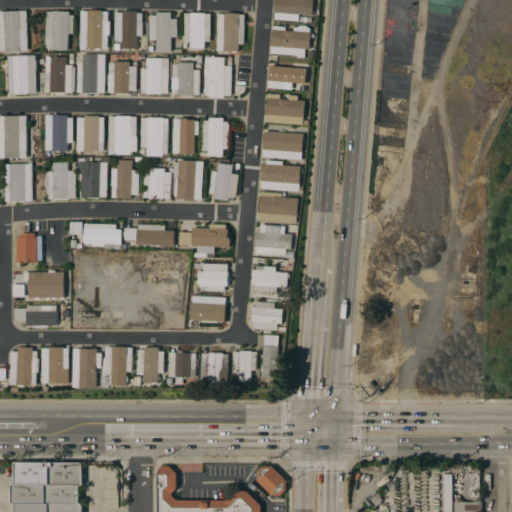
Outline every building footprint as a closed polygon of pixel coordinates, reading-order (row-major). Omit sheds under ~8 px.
[(313,0),(313,15),(300,14),(300,16),(312,17),(311,22),(304,21),(275,18),(275,12),(275,10),(274,10),(274,0),(313,0)] [(386,0),(384,39),(392,40),(390,72),(405,73),(407,51),(412,51),(413,33),(405,33),(407,0),(386,0)] [(0,10),(26,10),(27,50),(0,50),(0,10)] [(46,11),(53,11),(53,10),(69,11),(69,14),(74,15),(73,33),(68,33),(67,50),(51,49),(51,48),(44,48),(46,11)] [(107,47),(83,47),(83,50),(79,50),(80,10),(87,10),(102,10),(102,11),(107,11),(107,47)] [(114,12),(122,12),(122,10),(136,10),(136,12),(141,12),(141,35),(136,35),(136,42),(137,42),(137,46),(136,46),(136,48),(121,48),(121,40),(118,40),(117,49),(113,49),(114,12)] [(148,15),(156,15),(156,12),(170,12),(172,12),(172,15),(170,15),(170,18),(177,18),(177,36),(171,36),(171,51),(156,51),(156,40),(148,40),(148,15)] [(209,41),(204,41),(204,48),(189,47),(189,40),(187,40),(187,42),(186,42),(186,48),(181,47),(183,13),(190,13),(190,12),(211,13),(209,41)] [(217,13),(224,13),(224,12),(240,13),(239,13),(245,14),(244,43),(239,43),(239,44),(239,49),(238,49),(238,51),(216,50),(217,13)] [(310,49),(306,48),(305,57),(298,57),(298,55),(271,53),(272,37),(273,37),(274,25),(286,26),(286,29),(294,30),(294,27),(296,27),(301,25),(306,25),(311,28),(310,31),(311,31),(310,49)] [(77,61),(82,61),(82,53),(104,54),(104,55),(106,55),(106,59),(104,59),(104,92),(76,92),(77,61)] [(36,92),(27,92),(27,93),(15,94),(15,93),(8,93),(7,55),(35,54),(36,92)] [(140,67),(146,67),(146,62),(144,62),(144,59),(146,59),(146,56),(151,56),(151,57),(167,57),(167,56),(165,56),(165,54),(170,54),(170,58),(168,58),(167,93),(161,93),(146,93),(140,93),(140,67)] [(204,63),(210,63),(210,62),(208,62),(208,58),(210,58),(210,56),(211,56),(211,55),(214,55),(214,56),(225,56),(225,65),(227,65),(227,57),(232,57),(231,95),(225,95),(225,96),(223,96),(223,97),(210,97),(210,94),(204,94),(204,63)] [(45,62),(50,62),(50,56),(65,57),(65,64),(72,65),(71,92),(64,92),(64,93),(53,93),(53,92),(44,92),(45,62)] [(309,63),(306,90),(269,87),(269,79),(270,67),(271,60),(309,63)] [(107,74),(108,74),(108,62),(114,62),(114,61),(129,61),(129,66),(134,66),(134,65),(132,65),(132,61),(136,62),(135,90),(128,90),(128,93),(126,93),(126,94),(114,94),(114,93),(113,93),(113,92),(107,92),(107,74)] [(176,64),(176,62),(193,62),(193,69),(199,69),(199,94),(193,94),(193,95),(190,95),(178,95),(178,94),(176,94),(171,94),(171,64),(176,64)] [(265,121),(266,105),(267,105),(268,93),(281,94),(281,98),(288,98),(288,94),(299,95),(298,99),(306,100),(305,117),(304,117),(304,119),(309,120),(308,124),(265,121)] [(45,114),(67,114),(67,117),(73,117),(72,142),(67,142),(67,150),(59,150),(59,151),(55,151),(55,150),(52,150),(52,149),(44,149),(45,114)] [(27,157),(17,157),(17,159),(15,159),(15,157),(12,157),(12,159),(9,159),(9,157),(0,157),(0,115),(26,115),(27,157)] [(103,151),(97,151),(97,152),(92,152),(92,151),(80,151),(80,153),(76,153),(76,117),(83,117),(83,115),(98,115),(98,117),(103,117),(103,151)] [(108,116),(116,116),(116,115),(130,115),(130,116),(135,116),(135,136),(136,136),(136,151),(131,151),(131,154),(115,154),(115,151),(113,151),(113,153),(108,153),(108,116)] [(140,117),(146,117),(163,117),(163,124),(167,124),(167,153),(162,153),(162,156),(146,155),(146,147),(143,146),(143,152),(139,152),(140,117)] [(196,145),(184,145),(184,146),(181,146),(181,145),(177,145),(177,155),(171,155),(172,120),(179,120),(179,117),(192,117),(192,119),(193,119),(193,122),(192,122),(192,127),(196,127),(196,145)] [(201,120),(208,120),(208,117),(224,117),(224,121),(230,121),(229,148),(224,148),(224,154),(223,154),(223,156),(222,156),(222,157),(217,156),(199,155),(199,152),(208,152),(208,150),(201,150),(201,120)] [(304,133),(303,159),(263,156),(263,148),(263,143),(264,143),(265,131),(304,133)] [(5,163),(27,163),(27,159),(32,159),(33,201),(24,201),(24,202),(19,202),(19,201),(18,201),(18,202),(12,202),(12,201),(5,201),(5,163)] [(139,194),(132,194),(132,198),(116,198),(116,197),(112,197),(112,185),(111,185),(111,168),(117,168),(117,159),(132,160),(132,169),(139,170),(139,194)] [(202,199),(177,198),(177,196),(174,196),(175,178),(178,178),(178,159),(203,160),(202,199)] [(289,190),(276,189),(261,188),(262,180),(262,177),(263,168),(262,168),(263,164),(263,163),(267,163),(267,160),(284,161),(283,164),(302,166),(301,168),(303,168),(302,173),(301,173),(300,185),(304,185),(303,190),(300,190),(300,191),(289,190)] [(48,171),(53,171),(53,168),(52,168),(52,165),(53,165),(53,162),(68,161),(68,170),(74,170),(74,169),(72,169),(72,161),(75,161),(76,198),(69,198),(69,199),(54,199),(54,198),(49,198),(48,171)] [(107,196),(100,196),(100,197),(88,197),(88,196),(81,196),(82,174),(80,174),(80,173),(78,173),(79,168),(80,168),(80,167),(79,167),(79,162),(80,162),(80,161),(107,162),(107,196)] [(212,170),(217,171),(218,162),(233,164),(232,173),(235,173),(236,164),(240,165),(236,196),(229,197),(228,200),(227,199),(227,201),(216,199),(216,198),(214,197),(214,194),(209,193),(212,170)] [(144,169),(149,169),(150,167),(164,168),(164,171),(171,172),(171,171),(169,171),(169,168),(173,168),(173,173),(172,173),(171,198),(163,197),(163,198),(161,198),(161,199),(150,198),(149,198),(149,197),(143,197),(144,169)] [(259,220),(260,211),(259,211),(260,207),(261,200),(260,200),(260,196),(261,196),(261,191),(282,193),(282,196),(299,198),(297,223),(259,220)] [(82,221),(82,233),(70,234),(70,221),(82,221)] [(84,243),(84,223),(117,224),(116,229),(122,229),(122,244),(84,243)] [(226,224),(226,228),(228,228),(228,237),(231,237),(230,247),(215,246),(215,248),(192,247),(192,245),(179,244),(179,231),(193,232),(193,227),(210,228),(210,223),(226,224)] [(168,245),(168,246),(165,246),(166,245),(165,245),(164,246),(162,246),(162,245),(158,244),(158,245),(153,245),(153,244),(150,244),(150,245),(147,245),(147,244),(137,244),(137,240),(124,239),(125,227),(138,228),(138,224),(165,225),(165,230),(175,230),(174,245),(168,245)] [(286,226),(286,233),(293,234),(292,249),(287,248),(287,256),(256,253),(256,246),(257,231),(261,231),(261,224),(286,226)] [(37,262),(17,262),(17,236),(21,236),(21,232),(35,232),(35,236),(37,236),(37,262)] [(228,264),(228,271),(229,271),(229,272),(230,272),(229,284),(228,284),(228,285),(225,285),(225,291),(207,290),(207,285),(206,285),(206,286),(200,286),(200,285),(198,285),(198,283),(197,283),(197,279),(198,279),(198,270),(203,270),(203,267),(194,267),(194,263),(200,263),(200,262),(204,262),(203,263),(228,264)] [(277,266),(277,271),(290,272),(289,273),(291,273),(290,278),(289,278),(289,287),(278,286),(278,291),(283,291),(283,292),(290,293),(290,296),(284,295),(284,296),(278,296),(278,293),(253,291),(254,284),(252,284),(253,270),(254,270),(254,269),(257,269),(257,265),(277,266)] [(49,272),(49,270),(56,269),(56,271),(65,271),(65,297),(64,297),(64,298),(61,298),(61,297),(56,297),(56,298),(53,298),(53,297),(50,297),(50,298),(47,298),(47,297),(39,297),(39,298),(35,298),(35,297),(30,297),(30,289),(29,289),(29,280),(25,280),(24,272),(49,272)] [(25,283),(25,296),(13,296),(12,284),(25,283)] [(190,322),(190,315),(189,315),(190,310),(191,299),(190,299),(190,295),(226,297),(226,304),(226,305),(227,306),(226,318),(225,318),(225,319),(224,321),(221,321),(221,324),(190,322)] [(276,302),(276,308),(284,308),(283,323),(279,323),(278,326),(287,327),(287,330),(253,328),(254,321),(252,321),(252,319),(252,307),(253,307),(253,306),(256,306),(256,301),(276,302)] [(57,304),(57,311),(58,311),(58,317),(57,317),(57,320),(58,320),(58,323),(57,323),(57,325),(49,325),(49,327),(34,327),(34,325),(27,325),(27,320),(15,320),(15,308),(27,308),(27,305),(57,304)] [(280,335),(279,362),(281,362),(281,370),(279,370),(279,377),(264,376),(264,371),(262,371),(262,366),(264,366),(265,334),(280,335)] [(11,351),(18,351),(19,346),(22,347),(22,346),(33,346),(33,350),(38,351),(38,358),(39,358),(39,372),(38,372),(37,385),(32,384),(32,385),(24,385),(24,386),(19,386),(19,384),(17,384),(10,383),(11,351)] [(42,347),(49,347),(49,346),(64,346),(64,347),(69,347),(69,383),(42,383),(42,347)] [(106,346),(113,347),(114,346),(128,346),(128,347),(134,347),(133,371),(128,371),(128,376),(129,376),(129,382),(127,382),(127,385),(113,384),(113,375),(105,375),(106,346)] [(138,349),(145,349),(145,347),(160,347),(160,351),(166,351),(165,372),(160,372),(160,376),(161,376),(161,380),(160,380),(160,382),(158,382),(158,383),(154,383),(154,382),(145,382),(145,380),(144,380),(144,377),(145,377),(145,374),(138,374),(138,349)] [(82,348),(86,348),(93,348),(97,348),(98,348),(98,352),(103,352),(102,367),(98,367),(97,387),(73,387),(73,348),(82,348)] [(170,352),(179,352),(179,350),(183,350),(183,352),(186,352),(197,353),(197,377),(185,376),(185,384),(177,384),(177,377),(170,377),(170,352)] [(233,351),(241,351),(241,350),(253,350),(253,351),(259,351),(258,370),(254,370),(254,373),(253,373),(253,381),(241,381),(241,375),(233,375),(233,351)] [(202,353),(210,353),(210,352),(218,352),(223,352),(225,352),(224,354),(230,354),(229,381),(224,381),(224,383),(209,382),(209,379),(201,379),(202,353)] [(15,511),(15,503),(12,503),(12,483),(15,483),(15,463),(83,463),(83,484),(80,484),(80,503),(83,503),(83,511),(15,511)] [(274,467),(287,480),(287,489),(282,494),(274,495),(272,495),(258,480),(258,471),(263,466),(273,465),(274,467)] [(157,511),(158,471),(163,466),(170,466),(177,473),(177,489),(172,493),(172,495),(177,500),(186,500),(215,500),(226,500),(235,490),(245,490),(247,490),(261,505),(261,511),(157,511)] [(445,511),(446,474),(452,474),(453,474),(453,501),(479,501),(479,511),(445,511)] [(374,507),(371,504),(369,505),(364,499),(375,489),(384,499),(374,507)]
